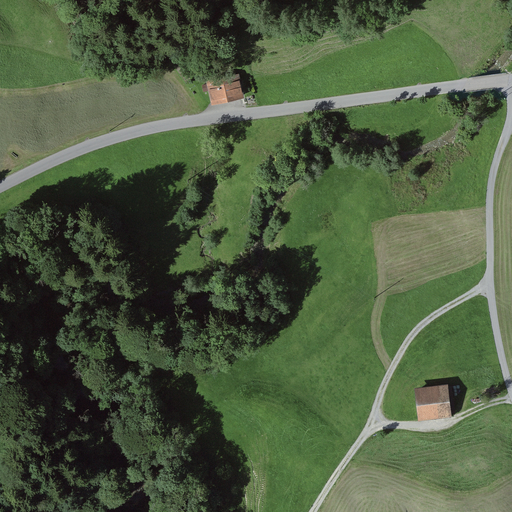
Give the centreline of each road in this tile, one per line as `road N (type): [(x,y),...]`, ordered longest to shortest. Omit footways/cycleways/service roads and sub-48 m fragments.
road 1 (unclassified): [(511,79),(186,122),(98,142),(0,188)]
road 2 (track): [(511,392),(489,282),(488,207),(511,95)]
road 3 (track): [(489,282),(423,323),(405,344),(378,396),(375,425),(314,511)]
road 4 (track): [(375,425),(447,424),(511,402)]
